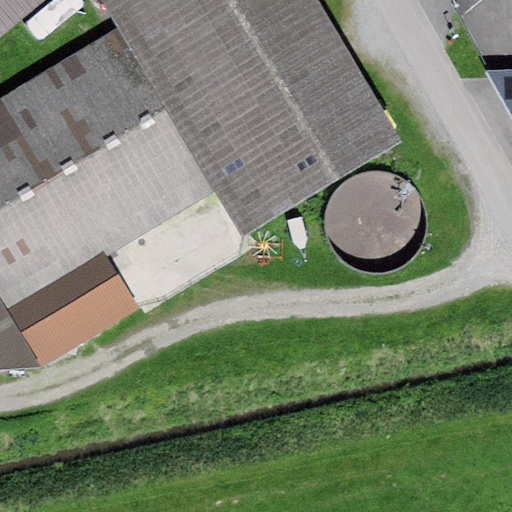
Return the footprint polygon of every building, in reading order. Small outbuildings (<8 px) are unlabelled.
[(0,0),(0,37),(45,0),(0,0)] [(322,0),(104,0),(118,22),(218,187),(243,229),(403,133),(322,0)] [(109,252),(218,187),(118,22),(0,93),(0,301),(7,314),(109,252)] [(511,66),(486,68),(511,114),(511,66)] [(406,183),(390,176),(373,174),(356,178),(342,188),(332,201),(327,218),(328,235),(335,251),(347,263),(363,271),(380,272),(396,268),(411,259),(421,245),(426,229),(424,212),(418,196),(406,183)] [(7,314),(0,301),(0,367),(39,363),(142,306),(109,252),(7,314)]
